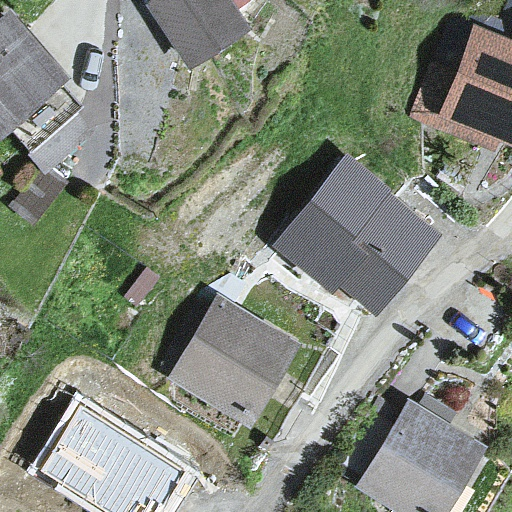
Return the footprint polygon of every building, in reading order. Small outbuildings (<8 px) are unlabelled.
[(239,21),(223,0),(149,0),(190,56),(239,21)] [(0,124),(62,71),(10,11),(0,19),(0,124)] [(511,41),(478,30),(451,105),(511,126),(511,41)] [(343,137),(273,225),(370,301),(439,214),(343,137)] [(292,346),(217,302),(177,367),(252,412),(292,346)] [(434,511),(478,441),(407,399),(358,480),(410,511),(434,511)]
